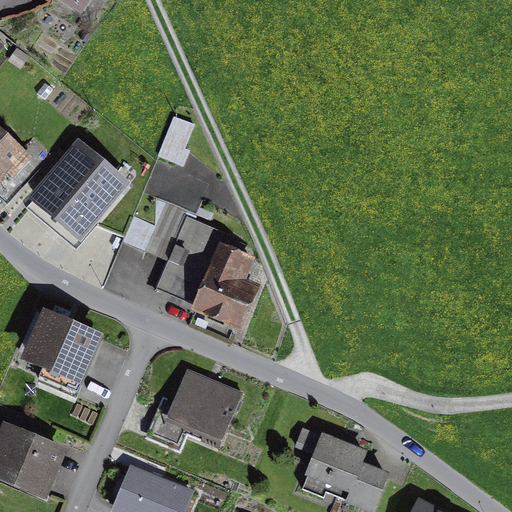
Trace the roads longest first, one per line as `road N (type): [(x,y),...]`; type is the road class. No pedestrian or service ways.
road 1 (track): [(292,386),(298,354),(151,0)]
road 2 (residential): [(151,331),(292,386),(387,437),(482,511)]
road 3 (residential): [(151,331),(75,511)]
road 4 (residential): [(0,247),(36,283),(151,331)]
